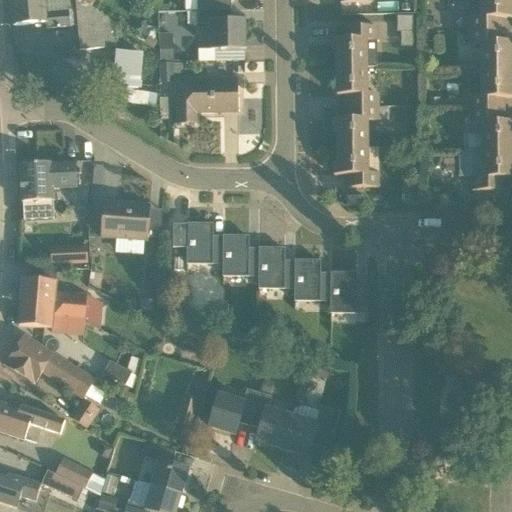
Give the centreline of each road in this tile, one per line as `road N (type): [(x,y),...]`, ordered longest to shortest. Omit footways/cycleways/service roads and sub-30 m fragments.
road 1 (residential): [(284,178),(308,219),(367,227),(392,246),(396,511)]
road 2 (residential): [(0,116),(69,113),(149,162),(196,178),(284,178)]
road 3 (residential): [(281,0),(284,178)]
road 4 (track): [(396,401),(429,402),(428,476),(396,477)]
